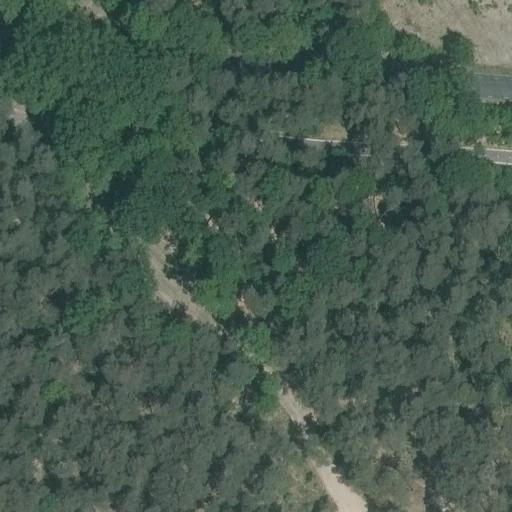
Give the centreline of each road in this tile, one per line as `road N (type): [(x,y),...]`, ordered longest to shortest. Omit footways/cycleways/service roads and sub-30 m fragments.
road 1 (secondary): [(511,88),(16,49)]
road 2 (track): [(296,431),(104,210)]
